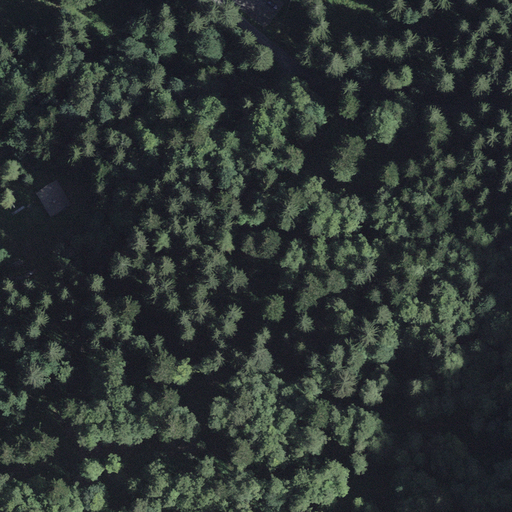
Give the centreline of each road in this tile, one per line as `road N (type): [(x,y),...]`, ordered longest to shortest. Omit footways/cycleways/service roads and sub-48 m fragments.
road 1 (unclassified): [(511,105),(430,105),(307,70),(221,0)]
road 2 (track): [(0,155),(266,94),(302,66)]
